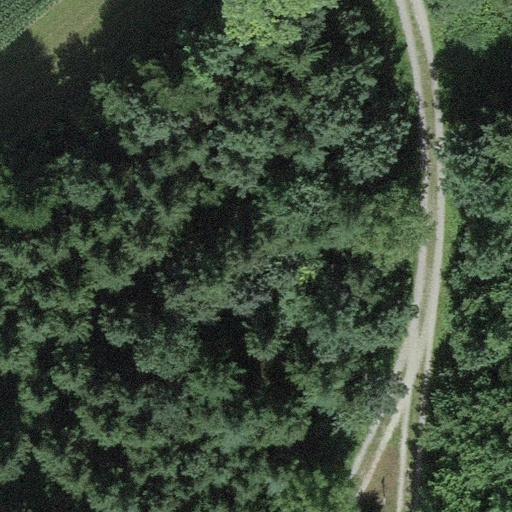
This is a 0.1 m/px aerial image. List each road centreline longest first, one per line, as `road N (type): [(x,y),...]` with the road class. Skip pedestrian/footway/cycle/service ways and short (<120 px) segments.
road 1 (track): [(404,0),(437,211),(420,337)]
road 2 (track): [(346,511),(420,337)]
road 3 (track): [(420,337),(412,511)]
